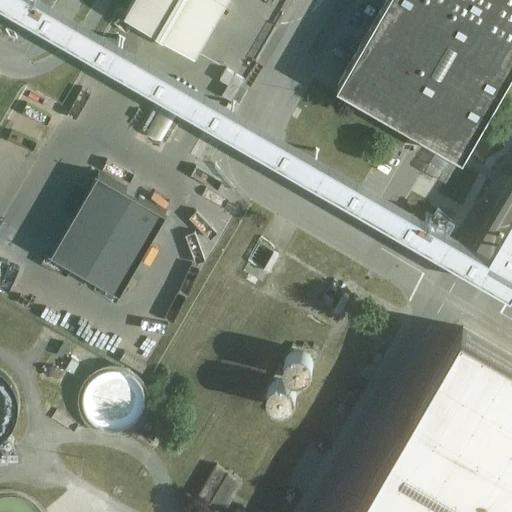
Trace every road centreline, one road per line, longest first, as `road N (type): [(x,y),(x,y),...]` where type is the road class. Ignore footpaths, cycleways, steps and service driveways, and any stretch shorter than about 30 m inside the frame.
road 1 (unclassified): [(333,0),(266,116),(265,169),(286,192),(450,286)]
road 2 (unclassified): [(317,511),(450,286)]
road 3 (unclassified): [(105,0),(77,47),(50,65),(0,48)]
road 4 (unclassified): [(450,286),(511,180)]
